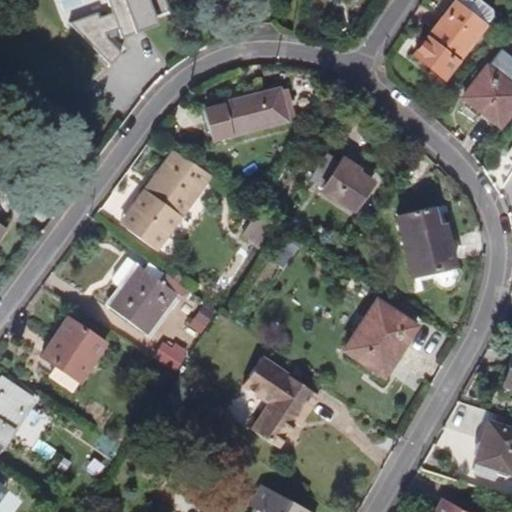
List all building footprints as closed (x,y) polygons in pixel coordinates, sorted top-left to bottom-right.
[(107,0),(112,12),(99,17),(97,13),(69,23),(109,65),(120,55),(108,41),(105,34),(119,29),(122,38),(157,24),(153,16),(168,11),(164,0),(107,0)] [(495,13),(478,0),(475,0),(474,2),(470,0),(457,0),(413,56),(443,79),(495,13)] [(500,127),(511,110),(511,86),(486,67),(463,98),(500,127)] [(223,104),(204,109),(213,143),(289,123),(288,118),(294,117),(288,90),(281,92),(281,89),(222,104),(223,104)] [(206,173),(173,151),(166,162),(165,161),(131,209),(138,213),(126,230),(155,251),(166,234),(192,194),(206,173)] [(341,160),(327,151),(309,178),(355,208),(371,183),(355,173),(357,169),(341,159),(341,160)] [(433,208),(396,216),(411,277),(433,271),(436,281),(437,280),(440,284),(442,285),(445,287),(448,287),(451,286),(453,284),(455,281),(456,276),(457,276),(455,266),(447,236),(448,235),(446,225),(438,226),(433,208)] [(138,213),(131,209),(120,225),(126,230),(138,213)] [(0,234),(8,223),(0,216),(0,234)] [(252,241),(253,239),(267,247),(276,232),(254,218),(244,235),(252,241)] [(267,247),(253,239),(252,241),(266,249),(267,247)] [(182,288),(149,262),(144,270),(127,258),(112,278),(113,283),(121,289),(105,309),(146,336),(158,318),(163,321),(172,307),(169,306),(175,298),(182,288)] [(178,273),(173,279),(179,283),(183,277),(178,273)] [(188,291),(182,288),(175,298),(181,302),(188,291)] [(415,328),(375,301),(342,351),(382,377),(415,328)] [(194,318),(206,327),(215,314),(203,305),(194,318)] [(55,366),(79,382),(105,344),(67,318),(40,357),(55,366)] [(188,326),(200,334),(206,327),(194,318),(188,326)] [(154,357),(176,370),(184,358),(183,357),(186,352),(174,344),(171,350),(162,344),(154,357)] [(511,353),(511,354),(503,388),(511,390),(511,353)] [(315,396),(259,358),(240,386),(269,404),(252,430),(276,448),(290,425),(294,428),(315,396)] [(79,382),(55,366),(48,376),(73,392),(79,382)] [(165,386),(172,375),(159,366),(152,377),(165,386)] [(180,376),(171,390),(183,398),(192,384),(180,376)] [(1,379),(0,380),(0,448),(33,400),(1,379)] [(183,398),(171,390),(168,394),(180,402),(183,398)] [(488,423),(472,471),(493,478),(496,468),(511,473),(511,471),(511,430),(510,429),(488,423)] [(64,458),(57,468),(64,473),(71,463),(64,458)] [(191,477),(202,479),(207,471),(204,463),(195,462),(189,467),(191,477)] [(309,511),(276,488),(264,505),(271,511),(270,511),(309,511)] [(464,511),(443,499),(435,511),(464,511)]
